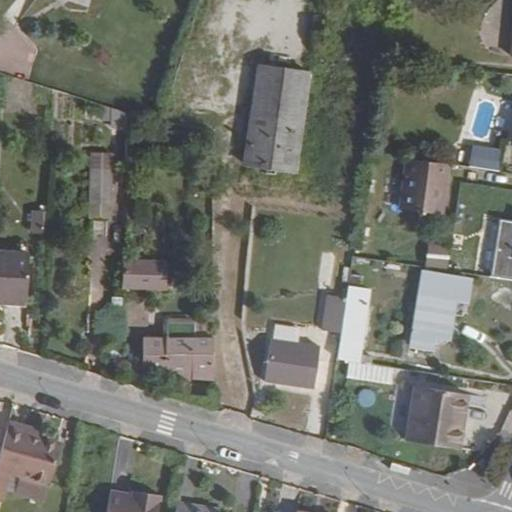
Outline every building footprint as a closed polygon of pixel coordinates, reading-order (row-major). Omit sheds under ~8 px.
[(305,14),(296,11),(292,26),(301,29),(305,14)] [(195,42),(207,45),(213,23),(201,19),(195,42)] [(205,60),(207,45),(195,42),(192,58),(205,60)] [(292,173),(308,72),(259,64),(243,165),(292,173)] [(125,113),(108,108),(106,129),(125,131),(125,113)] [(472,146),(470,168),(501,172),(504,149),(472,146)] [(400,156),(399,171),(441,178),(443,163),(400,156)] [(108,159),(89,160),(89,206),(107,206),(108,169),(108,159)] [(399,171),(392,206),(436,213),(441,178),(399,171)] [(107,206),(89,206),(88,219),(107,219),(107,206)] [(44,233),(45,211),(32,210),(31,232),(44,233)] [(504,256),(507,222),(493,221),(489,255),(504,256)] [(427,244),(425,267),(449,268),(451,246),(427,244)] [(0,251),(0,301),(20,303),(24,254),(0,251)] [(120,265),(120,290),(161,294),(164,267),(120,265)] [(419,270),(406,345),(418,347),(421,336),(428,337),(443,339),(452,300),(464,302),(468,279),(419,270)] [(360,279),(345,276),(343,288),(357,290),(360,279)] [(353,360),(365,291),(357,290),(343,288),(342,297),(336,333),(332,357),(342,358),(353,360)] [(342,297),(321,293),(315,329),(336,333),(342,297)] [(209,380),(208,338),(135,334),(134,366),(190,369),(189,378),(209,380)] [(428,347),(428,337),(421,336),(418,347),(428,347)] [(264,337),(257,381),(306,388),(313,345),(264,337)] [(342,358),(339,374),(384,379),(388,365),(353,360),(342,358)] [(339,374),(337,392),(383,397),(384,379),(339,374)] [(462,392),(408,384),(400,440),(454,448),(462,392)] [(33,434),(0,424),(0,432),(30,442),(33,434)] [(0,432),(0,477),(11,480),(39,489),(51,448),(30,442),(0,432)] [(11,480),(4,497),(35,506),(39,489),(11,480)] [(96,489),(91,511),(138,511),(142,493),(126,490),(126,493),(114,491),(96,489)] [(315,511),(316,505),(277,499),(274,511),(315,511)] [(175,509),(175,504),(158,500),(157,506),(175,509)]
